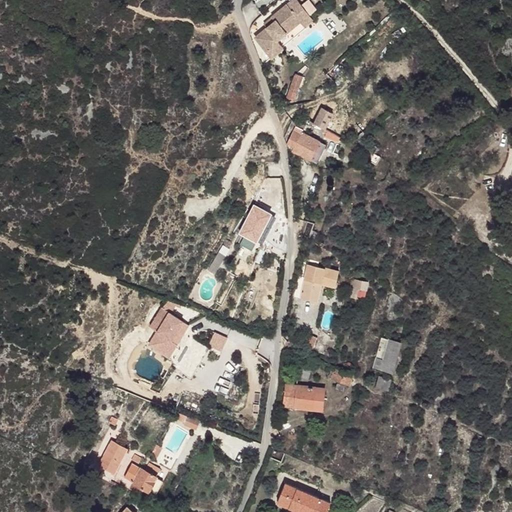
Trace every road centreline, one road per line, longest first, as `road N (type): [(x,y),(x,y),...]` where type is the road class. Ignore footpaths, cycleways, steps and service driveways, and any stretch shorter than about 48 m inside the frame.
road 1 (residential): [(241,511),(266,444),(291,207),(282,146),(239,0)]
road 2 (track): [(114,0),(210,28),(238,15)]
